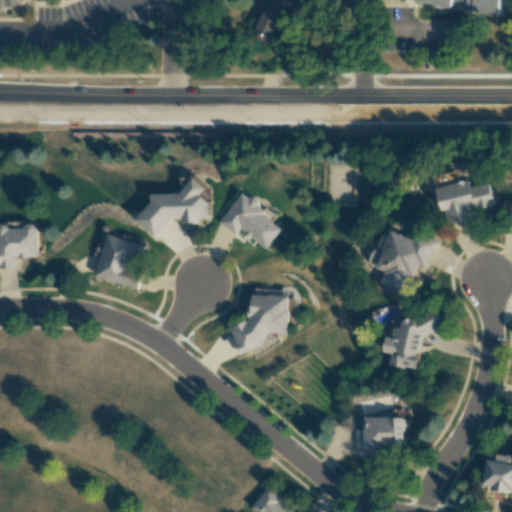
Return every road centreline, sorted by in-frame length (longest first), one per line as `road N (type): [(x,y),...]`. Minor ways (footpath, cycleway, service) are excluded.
road 1 (secondary): [(511,105),(0,102)]
road 2 (residential): [(0,309),(67,309),(129,327),(313,471),(401,511)]
road 3 (residential): [(421,511),(482,384),(487,281)]
